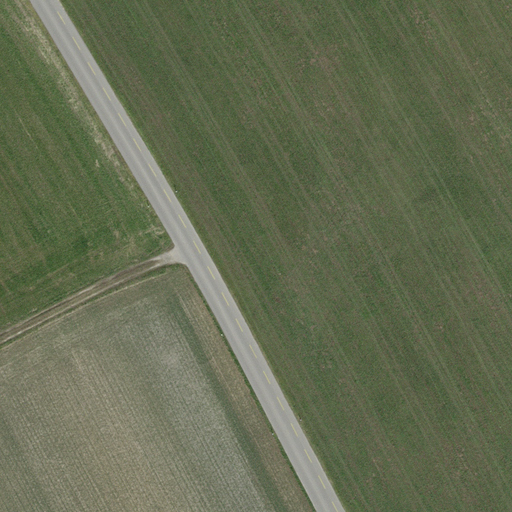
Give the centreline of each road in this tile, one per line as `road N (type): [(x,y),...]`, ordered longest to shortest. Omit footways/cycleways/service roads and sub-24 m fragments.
road 1 (tertiary): [(48,0),(330,511)]
road 2 (track): [(184,246),(0,346)]
